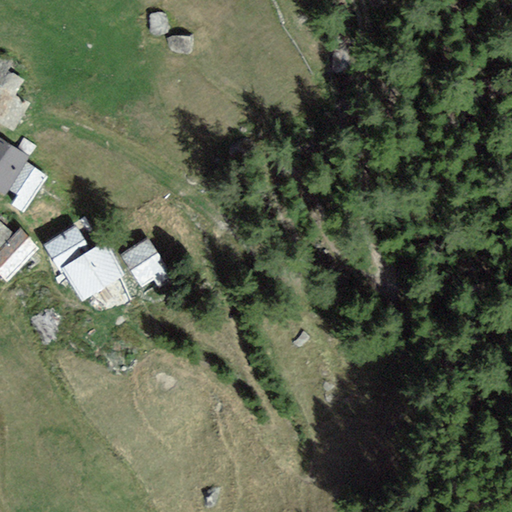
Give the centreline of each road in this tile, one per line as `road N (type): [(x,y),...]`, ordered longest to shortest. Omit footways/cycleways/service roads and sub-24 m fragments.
road 1 (track): [(350,0),(358,12),(368,115),(373,255),(403,320),(385,317),(281,162),(267,153),(305,278),(286,289),(222,225),(150,174),(66,128),(0,126)]
road 2 (track): [(222,225),(232,303),(283,440),(255,429),(217,386),(58,300)]
